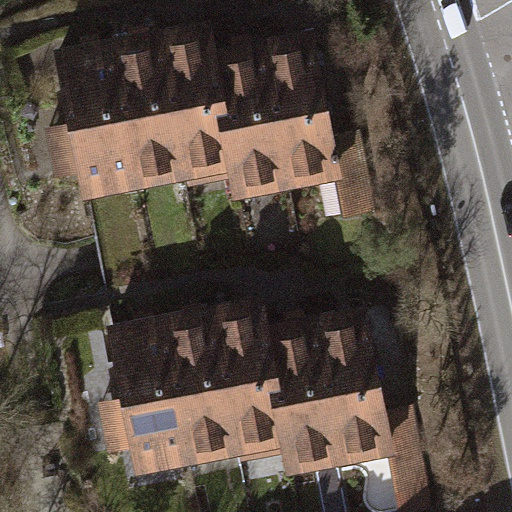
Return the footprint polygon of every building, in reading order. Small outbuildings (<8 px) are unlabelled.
[(206,20),(158,29),(185,177),(233,168),(210,44),(206,20)] [(313,25),(263,34),(290,184),(341,175),(313,25)] [(134,186),(185,177),(158,29),(107,38),(134,186)] [(237,193),(290,184),(263,34),(210,44),(233,168),(237,193)] [(134,186),(107,38),(55,47),(82,195),(134,186)] [(263,292),(216,300),(242,448),(290,440),(267,316),(263,292)] [(371,297),(320,306),(347,456),(398,446),(371,297)] [(191,458),(242,448),(216,300),(164,310),(191,458)] [(295,465),(347,456),(320,306),(267,316),(290,440),(295,465)] [(191,458),(164,310),(112,319),(139,467),(191,458)]
